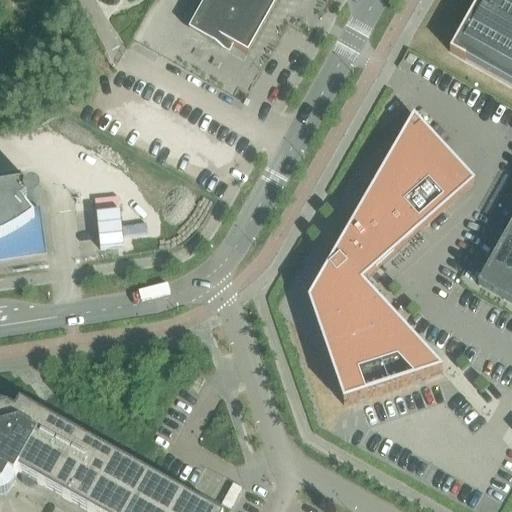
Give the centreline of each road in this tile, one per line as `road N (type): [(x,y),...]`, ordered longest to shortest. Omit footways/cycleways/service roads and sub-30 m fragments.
road 1 (unclassified): [(215,274),(379,0)]
road 2 (unclassified): [(0,325),(172,297),(215,274)]
road 3 (unknown): [(285,460),(222,471),(197,464),(191,430),(201,408),(248,362)]
road 4 (unclassified): [(295,466),(285,460),(215,274)]
